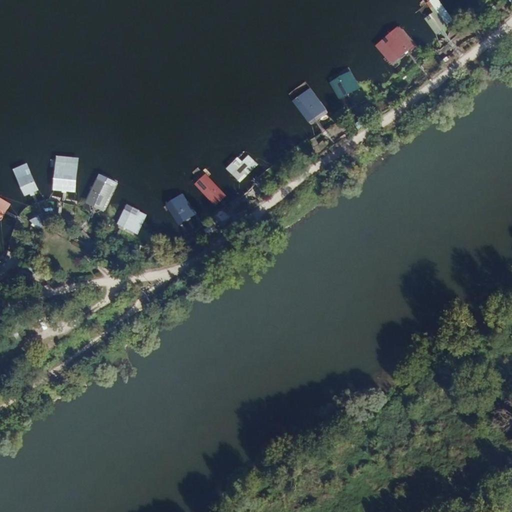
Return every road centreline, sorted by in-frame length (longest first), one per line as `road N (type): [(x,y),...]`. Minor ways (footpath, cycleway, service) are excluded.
road 1 (track): [(511,26),(169,276)]
road 2 (track): [(0,306),(169,276)]
